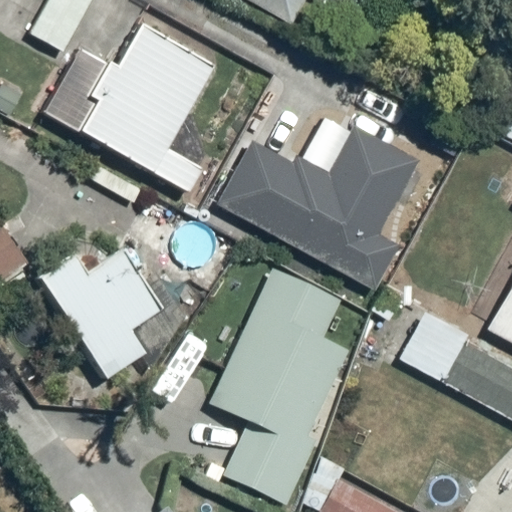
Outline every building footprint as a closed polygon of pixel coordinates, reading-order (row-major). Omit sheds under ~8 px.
[(40,0),(20,38),(63,61),(34,114),(183,195),(198,167),(163,148),(205,71),(214,55),(113,0),(40,0)] [(241,0),(289,27),(304,0),(309,0),(321,6),(324,0),(241,0)] [(511,67),(485,124),(511,137),(511,67)] [(416,159),(348,123),(319,176),(249,138),(213,205),(368,289),(392,245),(375,236),(416,159)] [(237,244),(146,198),(125,239),(216,285),(237,244)] [(0,281),(22,267),(0,232),(0,281)] [(154,309),(112,249),(80,272),(68,255),(30,282),(100,381),(139,354),(123,332),(154,309)] [(333,301),(267,270),(205,406),(250,426),(226,480),(281,505),(309,445),(301,441),(342,352),(315,340),(333,301)] [(511,273),(481,329),(511,346),(511,273)] [(439,384),(511,424),(511,367),(464,340),(418,314),(393,358),(439,384)] [(403,511),(335,478),(318,511),(403,511)]
